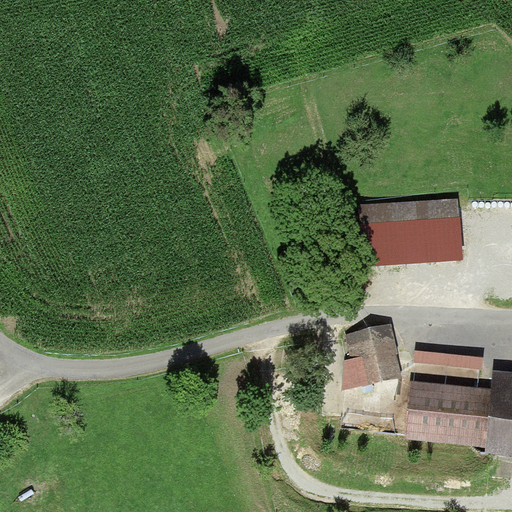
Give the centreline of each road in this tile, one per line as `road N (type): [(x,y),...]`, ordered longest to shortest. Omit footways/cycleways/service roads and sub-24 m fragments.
road 1 (unclassified): [(0,342),(22,363),(121,371),(261,331),(364,316),(511,317)]
road 2 (track): [(261,331),(277,451),(297,482),(324,494),(511,506)]
road 3 (track): [(364,316),(290,51),(276,27)]
